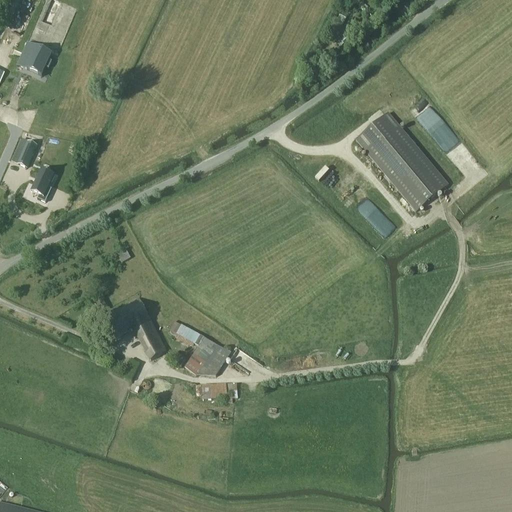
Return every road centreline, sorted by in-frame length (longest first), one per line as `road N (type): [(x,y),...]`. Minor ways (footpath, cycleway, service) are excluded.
road 1 (track): [(0,300),(201,381),(413,359),(460,273),(463,245),(451,220),(441,208),(416,225),(344,151),(287,142),(273,128)]
road 2 (unclassified): [(446,0),(273,128),(0,269)]
road 3 (track): [(392,511),(400,365)]
